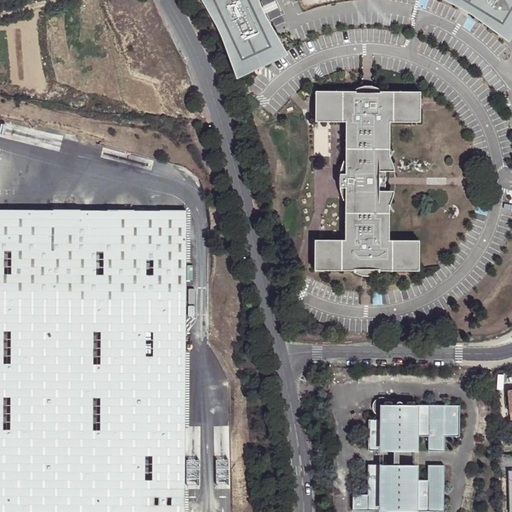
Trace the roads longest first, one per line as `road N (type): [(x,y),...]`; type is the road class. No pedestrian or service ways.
road 1 (residential): [(167,0),(212,94),(279,354)]
road 2 (residential): [(511,348),(279,354)]
road 3 (residential): [(279,354),(305,511)]
